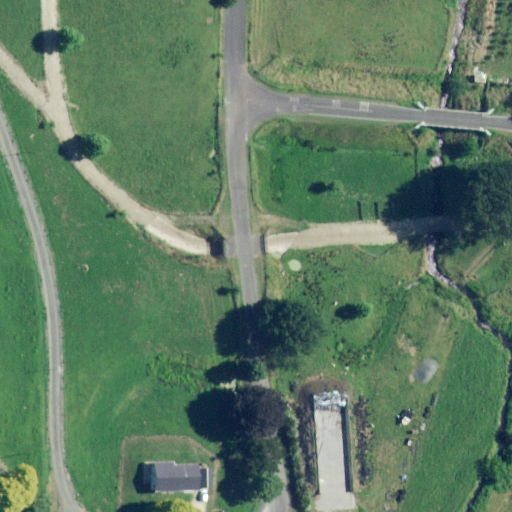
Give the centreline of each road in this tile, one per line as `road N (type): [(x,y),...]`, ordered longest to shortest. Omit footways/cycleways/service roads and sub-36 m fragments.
road 1 (unclassified): [(234,101),(233,159),(280,511)]
road 2 (track): [(242,235),(128,208),(0,63)]
road 3 (unclassified): [(234,101),(511,127)]
road 4 (track): [(245,256),(511,221)]
